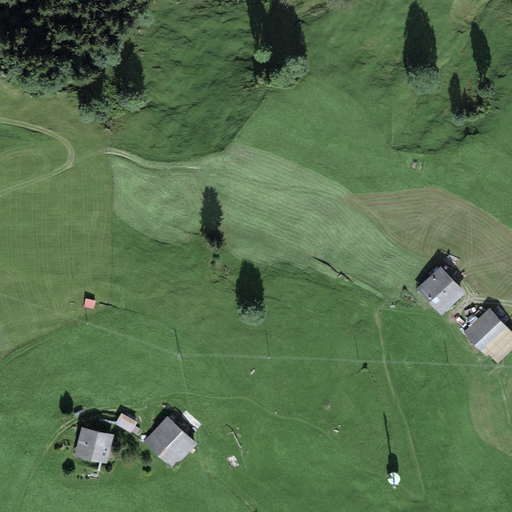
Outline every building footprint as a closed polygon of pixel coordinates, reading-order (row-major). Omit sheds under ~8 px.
[(440,273),(420,291),(441,313),(460,295),(440,273)] [(511,334),(511,332),(490,311),(468,333),(491,356),(511,334)] [(123,416),(119,424),(135,432),(139,424),(123,416)] [(170,419),(147,443),(174,470),(197,446),(170,419)] [(110,437),(84,431),(78,455),(105,460),(110,437)]
